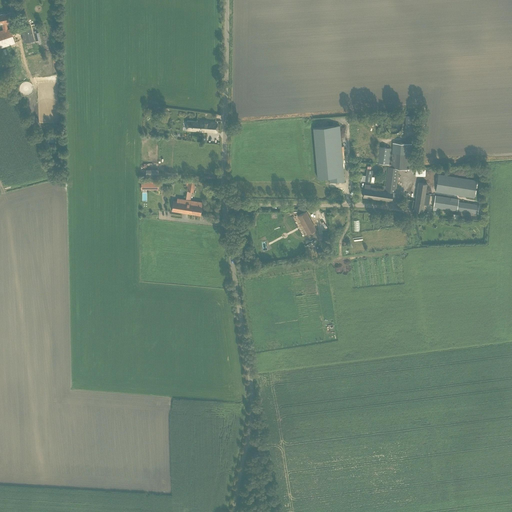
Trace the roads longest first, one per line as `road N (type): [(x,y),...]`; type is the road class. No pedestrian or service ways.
road 1 (unclassified): [(231,511),(250,400),(225,204)]
road 2 (unclassified): [(225,204),(226,0)]
road 3 (unclassified): [(401,208),(225,204)]
